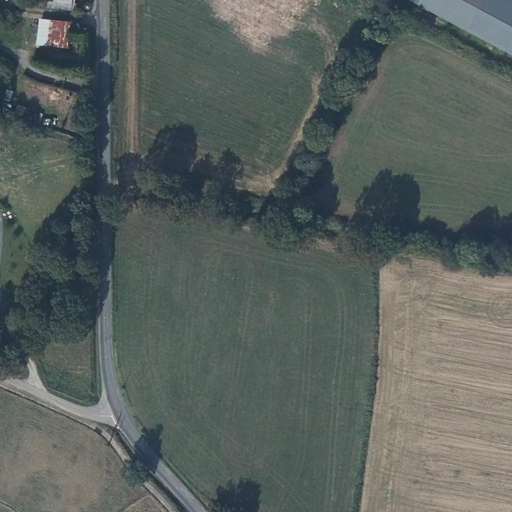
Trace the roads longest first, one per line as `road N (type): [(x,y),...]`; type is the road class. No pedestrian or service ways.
road 1 (secondary): [(102,0),(104,348),(119,413)]
road 2 (unclassified): [(119,413),(82,414),(0,374)]
road 3 (secondary): [(119,413),(198,511)]
